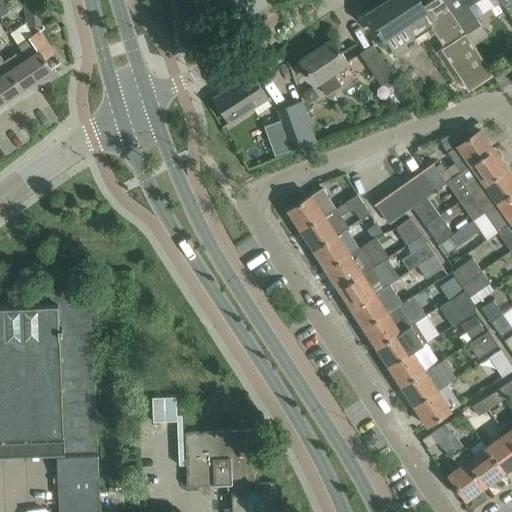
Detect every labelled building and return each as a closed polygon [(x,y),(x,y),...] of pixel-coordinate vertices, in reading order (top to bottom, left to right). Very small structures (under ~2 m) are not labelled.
[(0,0),(0,16),(0,17),(10,11),(2,0),(0,0)] [(414,37),(431,26),(434,24),(425,10),(418,0),(389,0),(368,14),(377,28),(374,30),(376,32),(379,30),(383,37),(405,23),(414,37)] [(471,40),(452,11),(444,0),(440,0),(425,10),(434,24),(431,26),(444,47),(441,48),(462,81),(487,65),(474,46),(471,40)] [(471,40),(474,46),(488,37),(468,6),(469,5),(467,1),(452,11),(471,40)] [(18,45),(26,56),(40,76),(51,69),(44,58),(52,52),(38,31),(18,45)] [(333,72),(347,62),(332,39),(300,60),(316,83),(318,82),(326,95),(341,85),(333,72)] [(394,75),(373,44),(362,52),(383,83),(394,75)] [(40,76),(26,56),(19,61),(15,55),(3,62),(21,89),(40,76)] [(0,97),(3,101),(21,89),(3,62),(0,57),(0,97)] [(454,87),(458,98),(494,83),(490,72),(454,87)] [(213,98),(229,123),(268,98),(251,73),(213,98)] [(312,86),(302,93),(309,103),(314,99),(315,91),(312,86)] [(301,102),(277,110),(291,150),(315,142),(301,102)] [(493,148),(480,129),(447,152),(461,171),(493,148)] [(470,192),(506,166),(493,148),(461,171),(457,174),(470,192)] [(429,179),(439,172),(433,164),(432,162),(422,169),(429,179)] [(511,192),(511,174),(506,166),(470,192),(484,212),(511,192)] [(422,169),(413,176),(427,196),(436,188),(429,179),(422,169)] [(440,174),(439,172),(429,179),(436,188),(446,182),(440,174)] [(413,176),(403,183),(417,202),(427,196),(413,176)] [(403,183),(394,190),(407,209),(411,207),(417,202),(403,183)] [(331,210),(318,190),(287,210),(300,231),(331,210)] [(394,190),(384,196),(398,216),(407,209),(394,190)] [(511,222),(510,222),(511,220),(511,192),(484,212),(498,231),(511,222)] [(350,210),(354,210),(360,219),(370,213),(357,193),(347,200),(345,202),(350,210)] [(374,203),(388,223),(398,216),(384,196),(374,203)] [(424,225),(440,214),(427,196),(417,202),(411,207),(424,225)] [(335,208),(331,210),(300,231),(313,249),(348,226),(335,208)] [(438,245),(453,233),(440,214),(424,225),(438,245)] [(398,225),(409,243),(424,234),(411,216),(398,225)] [(472,221),(453,233),(438,245),(445,255),(479,231),(472,221)] [(373,239),(383,233),(377,223),(366,229),(373,239)] [(348,227),(348,226),(313,249),(325,269),(349,253),(337,235),(348,227)] [(417,265),(434,254),(426,243),(401,259),(409,270),(417,265)] [(325,269),(338,288),(362,273),(374,265),(374,266),(376,264),(363,244),(349,253),(325,269)] [(434,254),(417,265),(426,279),(443,267),(434,254)] [(472,257),(452,271),(461,285),(481,271),(472,257)] [(362,273),(338,288),(351,308),(375,292),(386,285),(374,266),(374,265),(362,273)] [(404,288),(415,281),(408,271),(398,278),(404,288)] [(469,297),(490,282),(481,271),(461,285),(464,290),(469,297)] [(62,437),(62,450),(63,450),(65,493),(99,491),(91,289),(50,291),(50,302),(0,304),(0,435),(62,433),(62,437)] [(376,295),(375,292),(351,308),(364,328),(388,313),(387,311),(395,306),(384,289),(376,295)] [(450,300),(460,315),(475,305),(469,297),(464,290),(450,300)] [(491,321),(502,313),(493,300),(481,308),(491,321)] [(395,306),(387,311),(388,313),(364,328),(376,348),(412,325),(411,323),(399,304),(395,306)] [(511,327),(502,313),(491,321),(501,335),(511,327)] [(465,322),(467,332),(482,329),(479,318),(465,322)] [(411,323),(412,325),(376,348),(388,367),(413,351),(427,342),(414,322),(411,323)] [(488,330),(468,343),(478,358),(498,345),(488,330)] [(502,377),(511,369),(511,366),(501,349),(489,357),(502,377)] [(426,370),(413,351),(388,367),(401,386),(435,365),(434,364),(426,370)] [(432,380),(441,374),(435,365),(401,386),(414,406),(448,384),(447,383),(438,389),(432,380)] [(511,379),(500,387),(507,397),(511,393),(511,379)] [(460,403),(448,384),(414,406),(427,426),(452,409),(460,403)] [(480,400),(487,410),(507,397),(500,387),(480,400)] [(182,415),(177,415),(176,396),(152,397),(153,421),(177,421),(179,465),(184,464),(185,463),(186,463),(186,459),(183,460),(182,432),(182,415)] [(487,410),(480,400),(472,406),(478,416),(487,410)] [(511,418),(499,427),(504,434),(511,445),(511,418)] [(448,422),(437,429),(422,439),(428,448),(446,436),(453,446),(460,441),(448,422)] [(256,429),(185,432),(186,459),(186,463),(187,486),(231,484),(231,511),(281,511),(281,490),(274,490),(274,482),(258,483),(256,429)] [(511,466),(511,445),(504,434),(485,448),(503,473),(511,466)] [(465,446),(458,451),(469,465),(484,486),(503,473),(485,448),(481,441),(471,448),(469,447),(465,446)] [(451,456),(458,467),(448,474),(466,499),(484,486),(469,465),(458,451),(451,456)]
